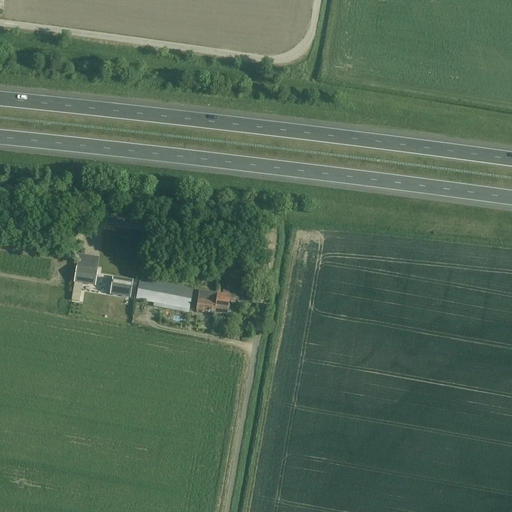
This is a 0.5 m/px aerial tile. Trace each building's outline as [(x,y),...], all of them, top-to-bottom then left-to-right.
[(76,268),(74,282),(82,283),(95,285),(97,272),(76,268)] [(110,294),(130,298),(132,281),(113,278),(110,294)] [(139,280),(135,300),(189,310),(192,290),(139,280)] [(74,282),(71,301),(79,302),(82,283),(74,282)] [(216,300),(215,300),(213,300),(214,293),(199,291),(197,301),(196,311),(214,313),(216,300)] [(216,293),(215,300),(216,300),(214,313),(227,315),(229,302),(237,303),(238,296),(216,293)]
